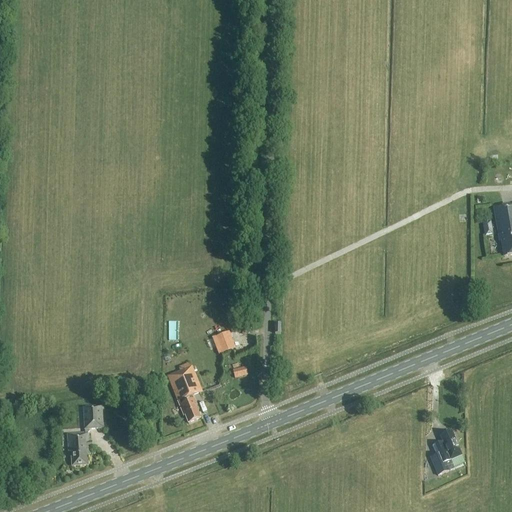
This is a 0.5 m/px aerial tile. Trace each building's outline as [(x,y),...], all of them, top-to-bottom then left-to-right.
[(511,205),(494,209),(499,242),(501,242),(504,258),(511,256),(511,205)] [(485,235),(493,234),(491,221),(483,222),(485,235)] [(217,345),(248,333),(245,324),(214,337),(217,345)] [(245,366),(231,370),(233,378),(247,375),(245,366)] [(178,404),(203,393),(192,368),(167,378),(178,404)] [(188,424),(200,420),(195,407),(196,406),(193,400),(179,407),(181,413),(183,412),(188,424)] [(85,434),(82,434),(67,436),(68,457),(71,457),(72,468),(88,467),(87,456),(90,455),(88,436),(87,434),(89,433),(89,431),(103,430),(102,408),(83,409),(85,434)] [(441,455),(430,459),(438,477),(454,470),(450,462),(462,457),(452,433),(440,438),(442,444),(437,446),(441,455)]
